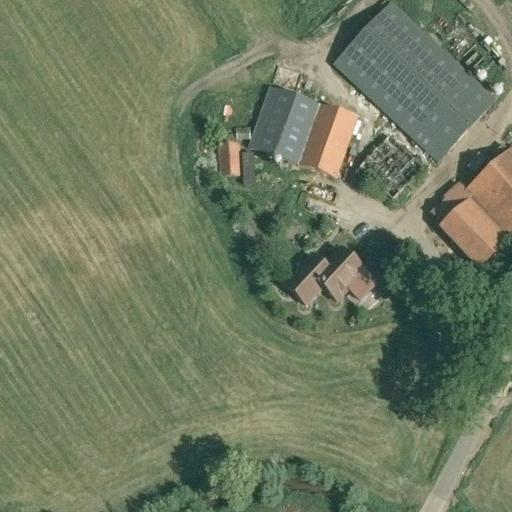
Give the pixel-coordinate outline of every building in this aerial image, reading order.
[(437,165),(494,103),(391,6),(333,68),(437,165)] [(271,91),(249,150),(335,182),(357,123),(271,91)] [(219,180),(241,178),(238,146),(216,147),(219,180)] [(511,240),(511,152),(511,151),(465,192),(471,199),(468,203),(507,245),(511,240)] [(364,172),(374,184),(382,178),(373,165),(364,172)] [(358,302),(375,285),(340,252),(323,269),(311,258),(283,287),(304,307),(321,289),(335,303),(347,291),(358,302)] [(394,300),(412,306),(423,276),(406,269),(394,300)]
